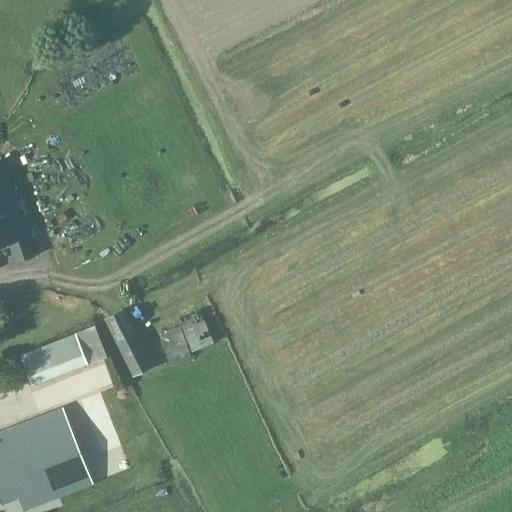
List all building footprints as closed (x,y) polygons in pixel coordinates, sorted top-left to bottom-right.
[(15,262),(35,256),(33,247),(4,161),(0,161),(0,247),(9,244),(15,262)] [(132,376),(152,367),(124,309),(103,319),(132,376)] [(178,319),(184,331),(193,351),(214,342),(199,310),(178,319)] [(171,366),(192,357),(179,326),(158,334),(171,366)] [(32,384),(88,362),(76,332),(20,354),(32,384)] [(93,483),(63,407),(0,431),(0,498),(2,503),(18,497),(24,510),(93,483)]
